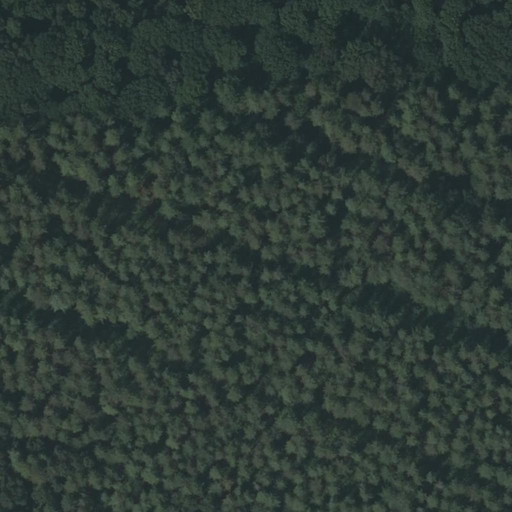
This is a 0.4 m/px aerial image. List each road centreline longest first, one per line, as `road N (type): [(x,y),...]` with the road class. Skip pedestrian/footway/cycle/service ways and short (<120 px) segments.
road 1 (track): [(0,125),(218,102),(511,99)]
road 2 (track): [(0,414),(35,433),(69,478),(79,511)]
